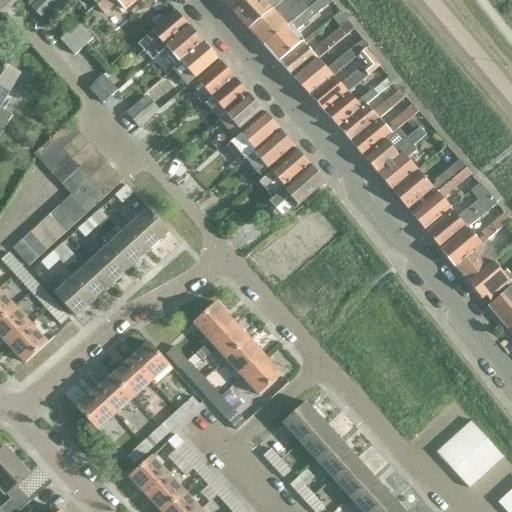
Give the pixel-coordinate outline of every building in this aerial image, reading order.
[(42,17),(58,1),(57,0),(39,0),(32,8),(42,17)] [(74,0),(88,15),(98,6),(105,0),(74,0)] [(105,0),(98,6),(104,14),(117,3),(121,8),(117,11),(121,15),(138,0),(105,0)] [(220,0),(233,14),(249,0),(220,0)] [(249,0),(233,14),(248,31),(273,10),(283,1),(283,0),(249,0)] [(297,32),(333,3),(330,0),(321,0),(309,11),(264,47),(279,64),(297,49),(303,44),(304,43),(297,32)] [(273,10),(248,31),(264,47),(309,11),(302,2),(291,11),(283,1),(273,10)] [(163,52),(190,28),(175,11),(138,44),(152,61),(163,52)] [(297,49),(279,64),(294,80),(317,61),(356,30),(351,24),(316,51),(316,52),(311,55),(303,44),(297,49)] [(74,58),(84,49),(92,41),(77,26),(59,42),(74,58)] [(190,28),(163,52),(168,57),(171,55),(177,62),(174,64),(177,68),(204,44),(190,28)] [(317,61),(294,80),(309,97),(332,78),(368,48),(363,42),(327,72),(317,61)] [(204,44),(177,68),(172,72),(186,88),(218,60),(204,44)] [(332,78),(309,97),(324,114),(347,95),(348,94),(367,79),(368,80),(380,70),(366,53),(359,58),(368,69),(363,74),(360,70),(346,81),(350,86),(344,91),(332,78)] [(209,101),(234,80),(220,64),(193,87),(198,93),(202,89),(208,96),(206,98),(209,101)] [(0,126),(4,129),(12,118),(0,110),(0,109),(19,78),(0,66),(0,126)] [(101,105),(115,92),(102,77),(88,91),(101,105)] [(389,79),(372,92),(377,97),(385,91),(393,84),(389,79)] [(209,101),(205,105),(216,118),(220,115),(222,118),(219,121),(248,96),(234,80),(209,101)] [(366,106),(377,97),(372,92),(371,91),(354,104),(347,95),(324,114),(338,129),(339,128),(366,107),(366,106)] [(400,92),(383,106),(377,97),(366,106),(366,107),(339,128),(338,129),(351,144),(378,121),(405,99),(400,92)] [(248,96),(219,121),(222,124),(225,121),(231,129),(228,132),(233,137),(262,112),(248,96)] [(138,129),(157,113),(145,99),(127,115),(138,129)] [(363,159),(385,140),(398,130),(418,114),(412,106),(389,125),(392,128),(387,132),(378,121),(351,144),(363,159)] [(244,161),(279,131),(264,114),(227,147),(241,164),(244,161)] [(62,151),(80,135),(69,123),(34,155),(45,168),(62,151)] [(385,140),(363,159),(378,176),(410,149),(413,146),(425,136),(419,130),(407,140),(398,130),(385,140)] [(279,131),(244,161),(259,177),(293,147),(279,131)] [(88,145),(80,135),(62,151),(71,161),(88,145)] [(88,145),(71,161),(79,169),(79,170),(97,154),(88,145)] [(410,149),(378,176),(392,193),(418,172),(408,160),(418,152),(413,146),(410,149)] [(272,200),(310,166),(296,150),(258,183),(272,200)] [(62,151),(45,168),(53,177),(71,161),(62,151)] [(107,165),(97,154),(79,170),(89,181),(107,165)] [(79,169),(71,161),(53,177),(61,185),(79,169)] [(431,188),(418,172),(392,193),(411,216),(468,169),(461,161),(434,183),(436,185),(431,188)] [(107,165),(89,181),(97,189),(114,173),(107,165)] [(310,166),(272,200),(269,202),(275,210),(290,197),(295,203),(292,206),(295,209),(325,183),(310,166)] [(79,170),(79,169),(61,185),(71,197),(70,197),(86,215),(105,198),(97,189),(89,181),(79,170)] [(468,169),(411,216),(424,231),(452,209),(445,200),(473,176),(468,169)] [(122,182),(114,173),(97,189),(105,198),(122,182)] [(442,252),(468,229),(497,205),(481,185),(472,192),(480,202),(459,218),(454,212),(426,234),(442,252)] [(122,205),(133,195),(126,187),(115,197),(122,205)] [(70,197),(58,208),(74,226),(86,215),(70,197)] [(74,226),(58,208),(49,216),(64,234),(74,226)] [(128,228),(149,251),(168,234),(147,210),(128,228)] [(95,229),(106,219),(99,212),(88,221),(95,229)] [(233,233),(241,226),(231,215),(223,221),(233,233)] [(64,234),(49,216),(40,225),(56,242),(64,234)] [(490,241),(504,230),(511,224),(511,222),(506,216),(483,234),(486,237),(480,243),(468,229),(442,252),(456,269),(490,241)] [(85,238),(95,229),(88,221),(78,231),(85,238)] [(40,225),(30,233),(46,251),(56,242),(40,225)] [(149,251),(128,228),(110,244),(131,268),(149,251)] [(30,233),(21,242),(37,259),(46,251),(30,233)] [(490,241),(456,269),(469,283),(494,263),(502,256),(490,241)] [(37,259),(21,242),(12,250),(28,268),(37,259)] [(131,268),(110,244),(91,261),(113,284),(131,268)] [(62,245),(52,254),(58,262),(66,270),(76,261),(62,245)] [(0,261),(14,277),(22,270),(7,254),(0,260),(0,261)] [(58,262),(52,254),(41,264),(48,271),(58,262)] [(113,284),(91,261),(73,278),(94,301),(113,284)] [(511,287),(511,275),(508,271),(503,275),(494,263),(469,283),(482,299),(486,295),(493,303),(511,289),(511,287)] [(22,270),(14,277),(26,290),(34,283),(22,270)] [(94,301),(73,278),(54,295),(75,318),(94,301)] [(511,333),(511,332),(511,289),(493,303),(489,307),(511,333)] [(46,312),(54,305),(41,291),(34,298),(46,312)] [(0,322),(14,309),(0,293),(0,322)] [(209,343),(232,322),(215,304),(193,325),(209,343)] [(54,305),(46,312),(60,327),(67,319),(54,305)] [(30,326),(14,309),(0,322),(0,338),(8,347),(30,326)] [(232,322),(209,343),(195,356),(202,363),(216,350),(225,361),(248,340),(232,322)] [(30,326),(8,347),(25,365),(47,345),(30,326)] [(264,357),(248,340),(225,361),(241,378),(264,357)] [(130,362),(150,384),(169,368),(148,345),(130,362)] [(180,370),(187,363),(173,348),(166,355),(180,370)] [(281,376),(264,357),(241,378),(258,397),(281,376)] [(150,384),(130,362),(112,378),(132,400),(150,384)] [(187,363),(180,370),(191,382),(199,375),(187,363)] [(112,378),(94,394),(115,416),(132,400),(112,378)] [(200,392),(212,405),(219,398),(208,385),(200,392)] [(115,416),(94,394),(76,411),(96,433),(115,416)] [(233,413),(219,398),(212,405),(225,420),(233,413)] [(176,413),(183,421),(199,407),(192,399),(176,413)] [(300,444),(323,423),(305,403),(282,424),(300,444)] [(183,421),(176,413),(163,425),(170,433),(183,421)] [(233,413),(225,420),(236,432),(244,425),(233,413)] [(472,422),(463,430),(479,447),(488,439),(472,422)] [(323,423),(300,444),(316,462),(339,441),(323,423)] [(463,430),(454,438),(470,456),(479,447),(463,430)] [(155,432),(141,445),(148,452),(162,440),(155,432)] [(175,453),(168,460),(176,469),(191,455),(174,437),(167,444),(175,453)] [(454,438),(445,446),(461,464),(470,456),(454,438)] [(488,439),(479,447),(495,465),(504,457),(488,439)] [(356,459),(339,441),(316,462),(333,480),(356,459)] [(148,452),(141,445),(126,459),(133,466),(148,452)] [(461,464),(445,446),(436,454),(452,472),(461,464)] [(479,447),(470,456),(486,473),(495,465),(479,447)] [(11,500),(0,511),(0,510),(0,511),(20,511),(30,503),(20,492),(20,493),(15,487),(28,475),(5,450),(0,455),(0,489),(6,496),(6,495),(11,500)] [(273,468),(280,462),(271,451),(263,458),(273,468)] [(191,455),(176,469),(184,478),(192,471),(197,477),(205,470),(191,455)] [(470,456),(461,464),(477,481),(486,473),(470,456)] [(146,497),(168,476),(151,458),(129,478),(146,497)] [(373,478),(356,459),(333,480),(349,499),(373,478)] [(291,473),(280,462),(273,468),(283,480),(291,473)] [(461,464),(452,472),(468,489),(477,481),(461,464)] [(217,497),(224,490),(211,475),(203,482),(208,488),(200,495),(209,504),(217,497)] [(164,511),(184,494),(168,476),(146,497),(159,511),(164,511)] [(373,478),(349,499),(361,511),(371,511),(389,496),(373,478)] [(305,488),(297,495),(307,505),(314,499),(305,488)] [(224,490),(217,497),(230,511),(238,505),(224,490)] [(184,494),(164,511),(199,511),(200,511),(184,494)] [(403,511),(389,496),(371,511),(403,511)] [(511,511),(511,502),(506,496),(498,504),(505,511),(511,511)] [(314,499),(307,505),(312,511),(321,511),(324,509),(314,499)]
